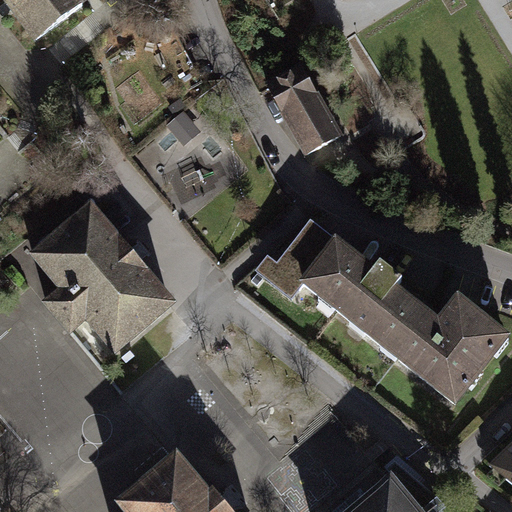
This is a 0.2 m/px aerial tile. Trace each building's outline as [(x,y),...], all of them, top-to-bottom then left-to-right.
[(0,0),(33,40),(83,0),(0,0)] [(341,142),(300,71),(266,90),(307,161),(341,142)] [(34,259),(63,293),(47,307),(70,334),(86,320),(115,354),(171,307),(144,275),(145,273),(119,243),(118,244),(91,211),(34,259)] [(383,349),(415,309),(422,300),(380,266),(372,276),(362,268),(310,227),(275,272),(300,291),(304,286),(383,349)] [(415,309),(383,349),(455,406),(506,341),(458,304),(439,328),(427,319),(415,309)] [(209,498),(175,459),(119,507),(123,511),(225,511),(212,496),(209,498)] [(357,511),(452,511),(441,502),(435,506),(406,472),(392,485),(391,483),(371,500),(357,511)]
